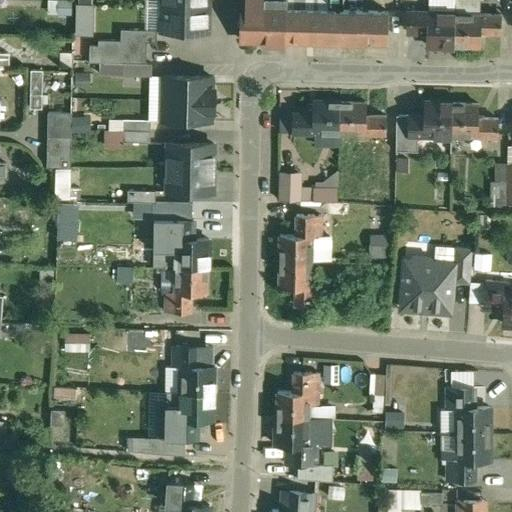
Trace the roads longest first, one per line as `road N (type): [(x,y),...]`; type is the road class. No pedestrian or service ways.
road 1 (residential): [(511,69),(260,70),(251,89),(247,333)]
road 2 (residential): [(247,333),(511,355)]
road 3 (unknown): [(260,70),(49,68)]
road 4 (residential): [(247,333),(240,511)]
